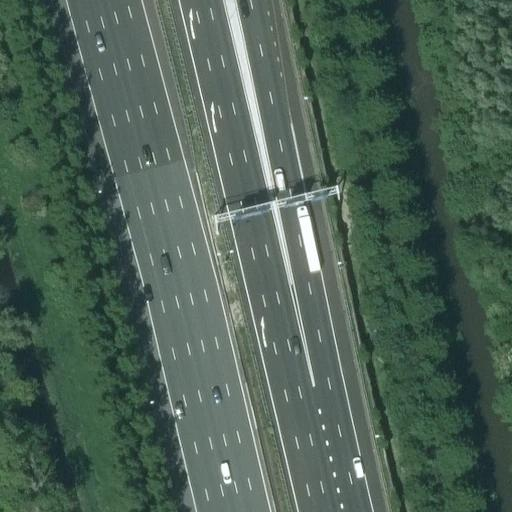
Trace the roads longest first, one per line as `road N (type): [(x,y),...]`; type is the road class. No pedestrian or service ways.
road 1 (motorway): [(105,0),(237,511)]
road 2 (motorway): [(340,511),(225,0)]
